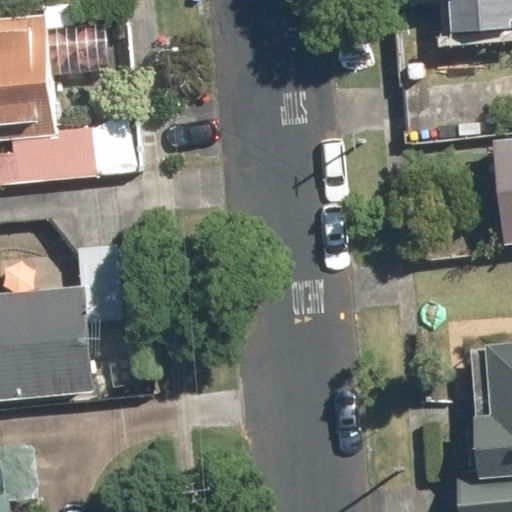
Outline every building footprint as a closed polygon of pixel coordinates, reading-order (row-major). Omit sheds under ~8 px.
[(511,0),(447,0),(450,30),(511,26),(511,0)] [(47,10),(0,15),(0,136),(59,131),(47,10)] [(511,137),(494,139),(506,243),(511,242),(511,137)] [(0,403),(97,396),(91,323),(125,320),(119,250),(79,253),(82,292),(0,298),(0,403)] [(481,470),(456,472),(459,511),(511,511),(511,338),(470,342),(481,470)] [(0,511),(13,511),(12,491),(0,491),(0,511)]
